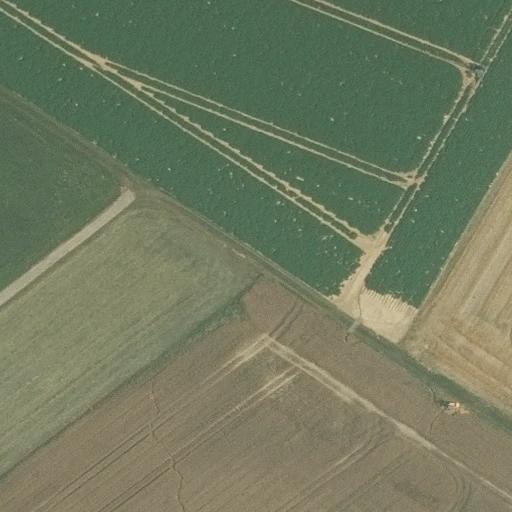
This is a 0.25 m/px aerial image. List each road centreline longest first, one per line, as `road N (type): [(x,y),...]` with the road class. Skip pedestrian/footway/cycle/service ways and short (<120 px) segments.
road 1 (track): [(140,189),(511,431)]
road 2 (track): [(0,296),(140,189)]
road 3 (track): [(0,98),(140,189)]
